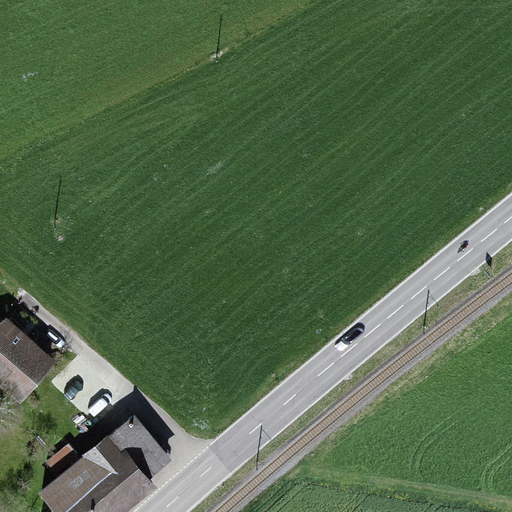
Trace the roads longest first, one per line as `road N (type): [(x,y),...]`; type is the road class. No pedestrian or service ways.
road 1 (primary): [(163,511),(287,396),(511,214)]
road 2 (track): [(346,475),(511,502)]
